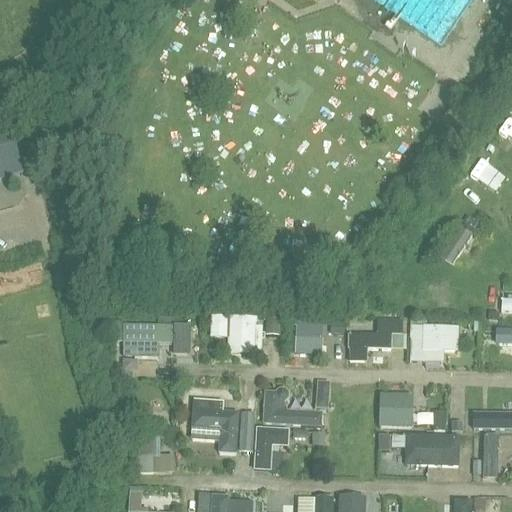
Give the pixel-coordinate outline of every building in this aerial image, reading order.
[(9,119),(0,120),(0,178),(22,173),(9,119)] [(511,166),(493,184),(509,203),(511,200),(511,166)] [(478,225),(469,218),(465,223),(475,229),(478,225)] [(462,250),(473,259),(487,240),(477,232),(462,250)] [(256,319),(211,320),(210,340),(228,341),(227,357),(255,357),(256,319)] [(367,365),(367,352),(391,352),(391,337),(402,338),(402,324),(377,323),(377,337),(348,337),(348,352),(349,365),(367,365)] [(323,326),(296,325),(294,357),(322,358),(323,326)] [(191,328),(122,327),(123,359),(158,360),(159,345),(173,345),(173,357),(190,358),(191,328)] [(423,353),(422,365),(443,365),(444,354),(458,354),(459,329),(423,328),(422,353),(423,353)] [(511,332),(498,332),(498,346),(511,346),(511,332)] [(365,397),(365,384),(348,384),(348,397),(365,397)] [(279,391),(275,395),(264,394),(262,427),(321,430),(321,415),(287,413),(284,405),(288,401),(288,396),(285,391),(279,391)] [(412,431),(413,398),(380,397),(379,430),(412,431)] [(236,458),(238,416),(222,415),(223,405),(193,403),(191,431),(220,432),(218,456),(236,458)] [(153,410),(137,410),(138,476),(153,476),(153,410)] [(511,414),(475,415),(475,433),(511,433),(511,414)] [(461,425),(452,425),(452,434),(461,434),(461,425)] [(287,450),(288,434),(256,432),(253,473),(270,475),(272,449),(287,450)] [(498,438),(483,437),(482,482),(497,482),(498,438)] [(459,439),(406,438),(404,469),(458,470),(459,439)] [(480,455),(479,439),(460,441),(461,457),(480,455)] [(211,499),(210,511),(251,511),(252,504),(229,503),(229,500),(211,499)] [(365,511),(366,501),(338,499),(337,511),(365,511)] [(331,511),(332,501),(314,502),(313,511),(331,511)] [(470,511),(471,504),(454,503),(453,511),(470,511)]
